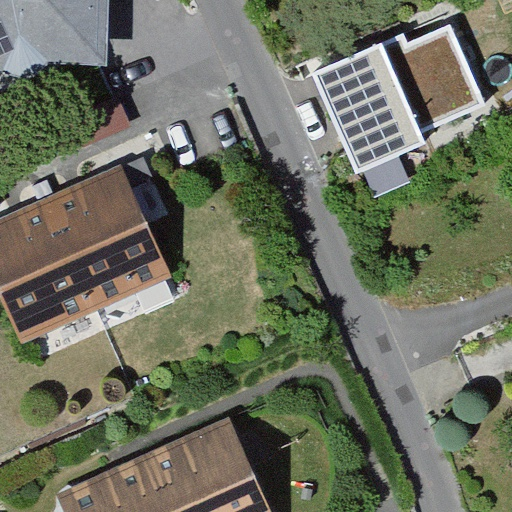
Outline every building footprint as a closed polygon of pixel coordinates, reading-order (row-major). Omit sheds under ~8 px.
[(0,0),(0,85),(49,64),(119,65),(117,0),(0,0)] [(452,14),(308,78),(345,161),(489,97),(452,14)] [(123,167),(54,192),(102,315),(175,288),(123,167)] [(0,214),(0,291),(20,345),(102,315),(54,192),(0,214)] [(261,511),(227,430),(146,464),(165,511),(261,511)] [(59,499),(64,511),(165,511),(146,464),(59,499)]
